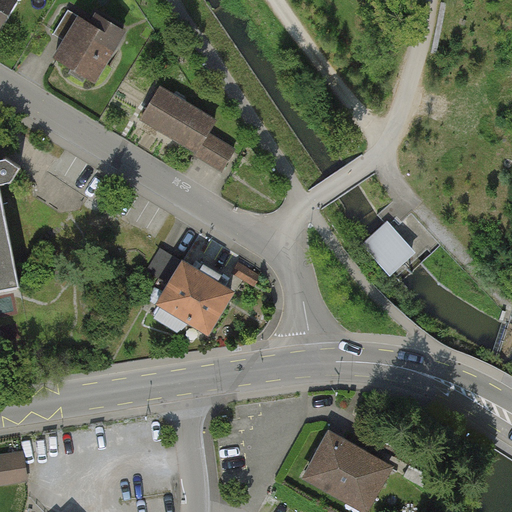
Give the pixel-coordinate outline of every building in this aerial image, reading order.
[(0,0),(0,36),(21,0),(0,0)] [(54,59),(97,85),(128,34),(85,8),(54,59)] [(141,119),(227,171),(237,153),(209,136),(218,121),(161,87),(141,119)] [(0,291),(21,288),(2,184),(14,181),(23,168),(0,152),(0,291)] [(389,225),(363,247),(391,279),(395,275),(417,257),(389,225)] [(169,283),(185,259),(164,245),(148,269),(169,283)] [(185,258),(159,304),(213,335),(239,289),(185,258)] [(330,432),(304,479),(364,511),(374,511),(398,469),(330,432)] [(390,435),(383,448),(410,463),(417,450),(390,435)] [(0,456),(0,488),(27,485),(23,453),(0,456)]
